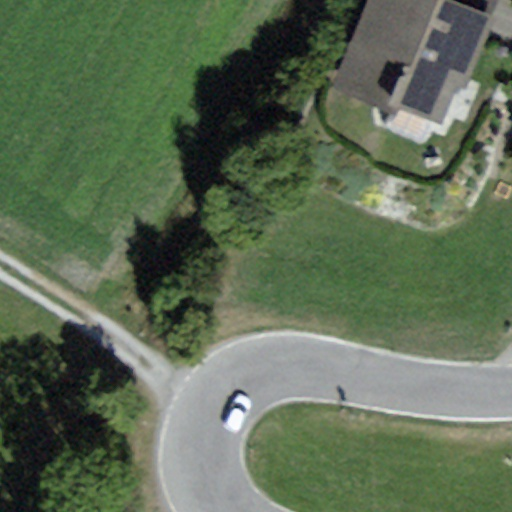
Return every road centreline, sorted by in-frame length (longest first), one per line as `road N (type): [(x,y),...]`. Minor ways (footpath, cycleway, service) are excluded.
road 1 (tertiary): [(219,511),(196,478),(195,448),(204,409),(233,378),(307,367),(453,391),(511,392)]
road 2 (track): [(204,409),(0,277)]
